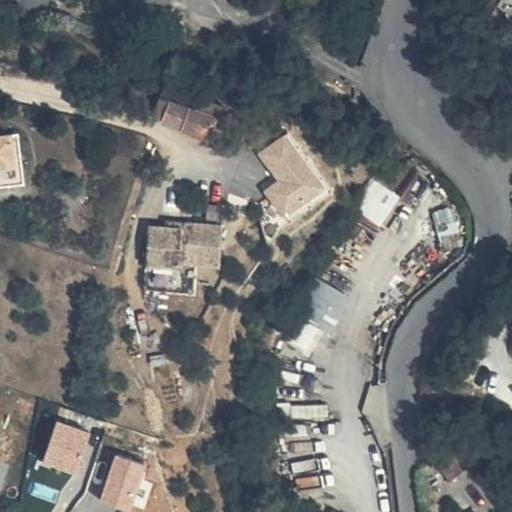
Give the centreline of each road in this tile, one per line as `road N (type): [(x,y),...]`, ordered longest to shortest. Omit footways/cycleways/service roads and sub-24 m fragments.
road 1 (residential): [(404,0),(386,55),(392,84),(485,209),(484,242),(412,341),(403,373),(408,511)]
road 2 (residential): [(0,95),(125,121),(186,149),(172,190)]
